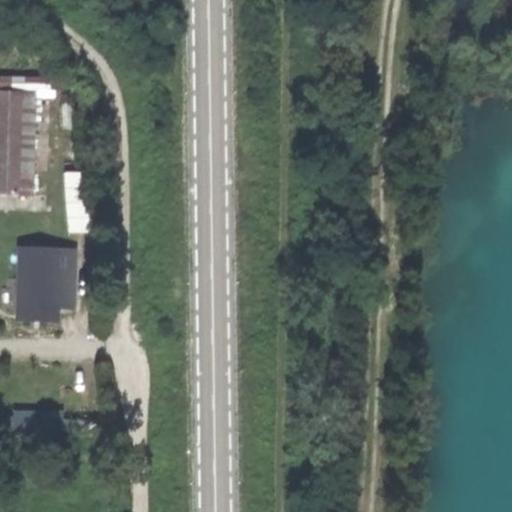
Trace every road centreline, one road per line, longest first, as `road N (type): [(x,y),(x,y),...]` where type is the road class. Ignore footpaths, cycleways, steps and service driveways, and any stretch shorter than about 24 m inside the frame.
road 1 (track): [(16,0),(99,64),(115,97),(137,511)]
road 2 (secondary): [(209,0),(216,511)]
road 3 (track): [(278,511),(285,0)]
road 4 (track): [(126,347),(0,340)]
